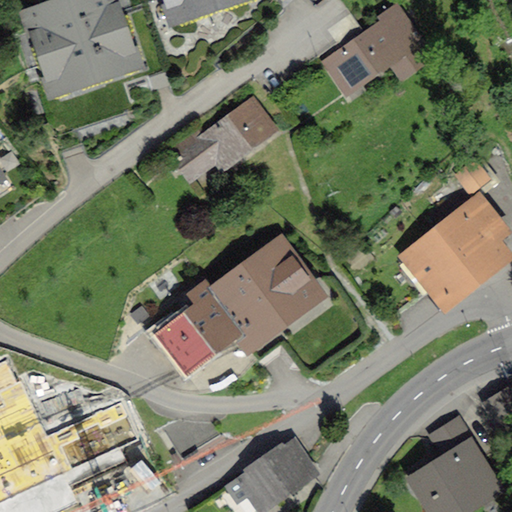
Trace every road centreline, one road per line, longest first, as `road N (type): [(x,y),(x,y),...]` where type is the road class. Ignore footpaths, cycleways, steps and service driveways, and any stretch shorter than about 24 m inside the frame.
road 1 (residential): [(0,263),(326,9)]
road 2 (residential): [(317,412),(195,407),(0,335)]
road 3 (primary): [(511,345),(462,365),(409,405),(359,464),(333,511)]
road 4 (residential): [(511,326),(504,311),(467,312),(317,412)]
road 5 (residential): [(317,412),(164,511)]
